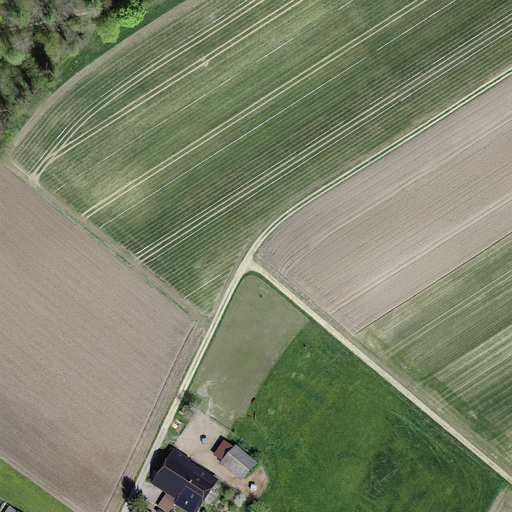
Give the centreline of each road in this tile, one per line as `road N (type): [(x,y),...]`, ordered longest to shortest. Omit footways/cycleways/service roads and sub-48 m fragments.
road 1 (track): [(165,425),(264,235),(511,69)]
road 2 (track): [(246,260),(511,480)]
road 3 (track): [(0,145),(85,47),(114,0)]
